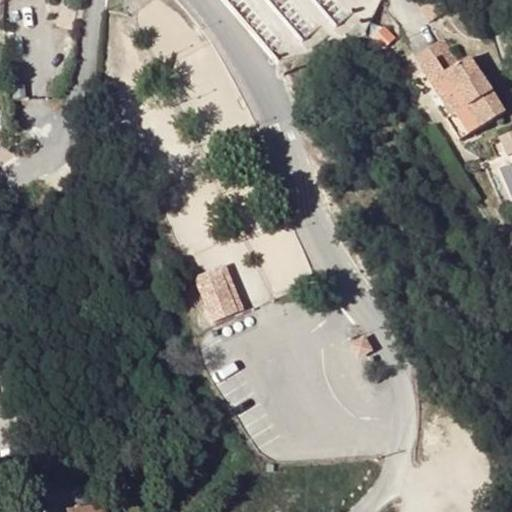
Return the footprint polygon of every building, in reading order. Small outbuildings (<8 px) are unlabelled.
[(415,61),(421,71),(436,62),(446,78),(460,69),(442,41),(415,61)] [(464,113),(452,121),(447,124),(459,143),(504,116),(470,62),(460,69),(446,78),(436,62),(421,71),(435,94),(442,89),(451,101),(455,99),(464,113)] [(435,94),(452,121),(464,113),(455,99),(451,101),(442,89),(435,94)] [(511,155),(511,134),(501,139),(509,157),(511,155)] [(197,278),(215,321),(245,308),(226,265),(197,278)] [(375,348),(366,334),(350,343),(359,358),(375,348)] [(269,463),(269,472),(278,472),(278,463),(269,463)] [(142,487),(157,487),(156,483),(156,478),(141,479),(142,487)]
